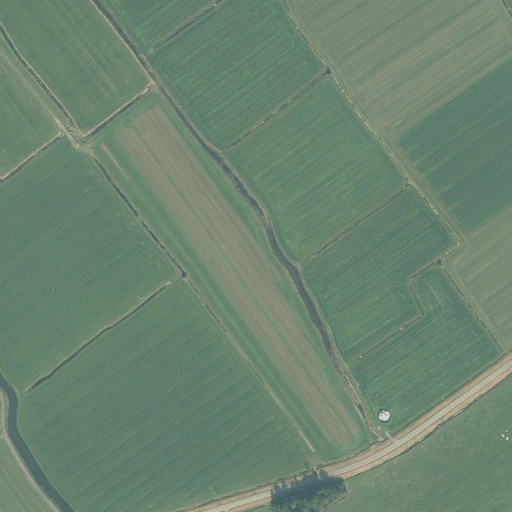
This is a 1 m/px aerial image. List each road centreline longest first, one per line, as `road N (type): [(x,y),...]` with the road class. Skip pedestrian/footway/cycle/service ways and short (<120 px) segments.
road 1 (secondary): [(213,511),(361,464),(511,363)]
road 2 (track): [(0,51),(78,150)]
